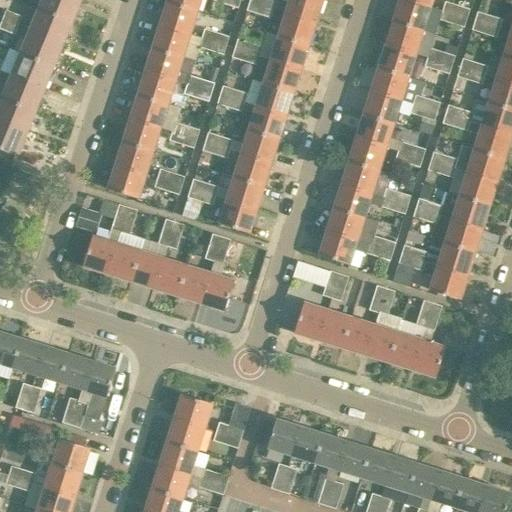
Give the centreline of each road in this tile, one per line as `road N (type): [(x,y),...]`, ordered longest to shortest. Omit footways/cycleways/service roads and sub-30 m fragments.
road 1 (residential): [(247,372),(363,0)]
road 2 (residential): [(33,304),(130,0)]
road 3 (residential): [(455,437),(247,372)]
road 4 (residential): [(455,437),(511,253)]
road 5 (residential): [(101,511),(154,342)]
road 6 (residential): [(154,342),(33,304)]
